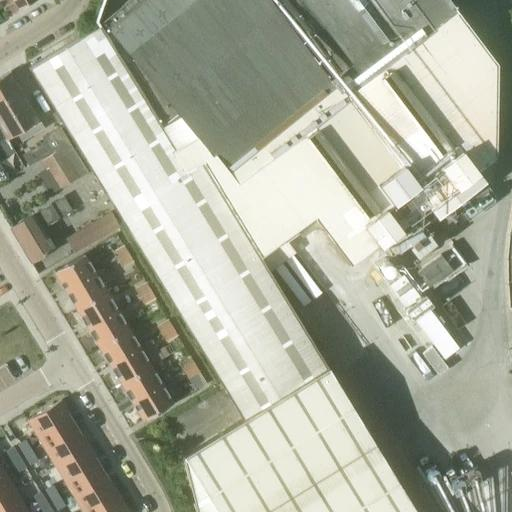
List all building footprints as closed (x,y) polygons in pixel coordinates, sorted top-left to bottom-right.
[(12,0),(15,5),(18,10),(35,0),(34,0),(12,0)] [(85,33),(28,68),(123,223),(242,418),(183,454),(196,511),(414,511),(326,367),(259,256),(313,215),(349,262),(426,204),(435,216),(483,180),(474,168),(492,154),(495,63),(454,7),(448,0),(128,0),(102,21),(109,29),(103,32),(99,25),(95,27),(85,33)] [(15,5),(5,12),(7,17),(18,10),(15,5)] [(0,77),(0,91),(26,137),(42,128),(9,72),(0,77)] [(21,140),(26,137),(0,91),(0,128),(6,139),(17,133),(21,140)] [(60,158),(63,156),(73,151),(59,127),(41,138),(43,143),(22,155),(28,166),(55,150),(56,151),(60,158)] [(6,139),(0,143),(0,158),(1,160),(14,152),(6,139)] [(42,160),(47,168),(36,175),(47,195),(86,173),(73,151),(63,156),(60,158),(56,151),(42,160)] [(46,225),(71,211),(62,196),(9,228),(29,262),(54,248),(45,231),(48,229),(46,225)] [(74,252),(118,226),(109,212),(65,238),(74,252)] [(119,259),(128,254),(123,246),(114,252),(119,259)] [(54,272),(65,291),(95,273),(83,254),(54,272)] [(132,261),(128,254),(119,259),(123,267),(132,261)] [(76,309),(106,292),(95,273),(65,291),(76,309)] [(457,349),(402,275),(386,287),(431,348),(441,361),(457,349)] [(141,296),(150,291),(145,284),(136,289),(141,296)] [(154,298),(150,291),(141,296),(145,304),(154,298)] [(106,292),(76,309),(88,328),(117,310),(106,292)] [(99,346),(128,329),(117,310),(88,328),(99,346)] [(163,333),(172,328),(168,321),(159,326),(163,333)] [(177,336),(172,328),(163,333),(168,341),(177,336)] [(110,365),(139,348),(128,329),(99,346),(110,365)] [(164,346),(157,351),(162,359),(169,355),(164,346)] [(121,384),(150,366),(139,348),(110,365),(121,384)] [(441,361),(431,348),(422,355),(436,374),(446,367),(441,361)] [(185,370),(194,365),(190,358),(181,363),(185,370)] [(199,373),(194,365),(185,370),(190,378),(199,373)] [(132,402),(161,385),(150,366),(121,384),(132,402)] [(161,385),(132,402),(143,421),(172,404),(161,385)] [(61,401),(27,421),(42,445),(75,424),(61,401)] [(75,424),(42,445),(55,467),(89,447),(75,424)] [(16,427),(10,432),(16,442),(23,438),(16,427)] [(25,441),(18,445),(24,455),(31,451),(25,441)] [(89,447),(55,467),(69,490),(102,469),(89,447)] [(13,448),(6,452),(12,462),(19,458),(13,448)] [(31,451),(24,455),(30,465),(37,461),(31,451)] [(19,458),(12,462),(18,473),(25,469),(19,458)] [(1,469),(0,469),(0,500),(15,491),(1,469)] [(102,469),(69,490),(82,511),(116,492),(102,469)] [(52,486),(45,490),(51,500),(58,496),(52,486)] [(27,511),(15,491),(0,500),(0,511),(27,511)] [(128,511),(116,492),(82,511),(128,511)] [(40,493),(33,497),(39,508),(46,503),(40,493)] [(58,496),(51,500),(58,511),(64,506),(58,496)] [(51,511),(46,503),(39,508),(42,511),(51,511)]
